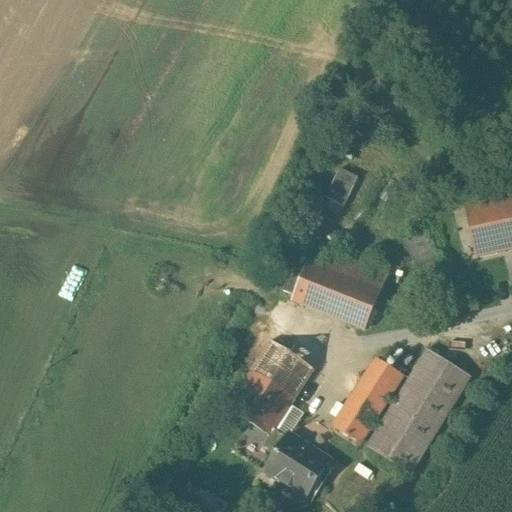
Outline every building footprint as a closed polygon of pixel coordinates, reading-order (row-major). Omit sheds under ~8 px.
[(511,199),(467,209),(477,256),(511,248),(511,199)] [(421,231),(404,239),(432,293),(449,285),(421,231)] [(321,267),(292,255),(277,293),(363,328),(386,272),(329,249),(321,267)] [(310,367),(270,343),(252,370),(238,360),(235,364),(250,374),(225,410),(265,436),(272,429),(310,367)] [(465,377),(426,353),(367,449),(407,473),(465,377)] [(400,376),(373,358),(329,426),(356,443),(400,376)] [(272,429),(265,436),(258,447),(271,457),(262,471),(302,498),(325,462),(285,435),(283,437),(272,429)]
